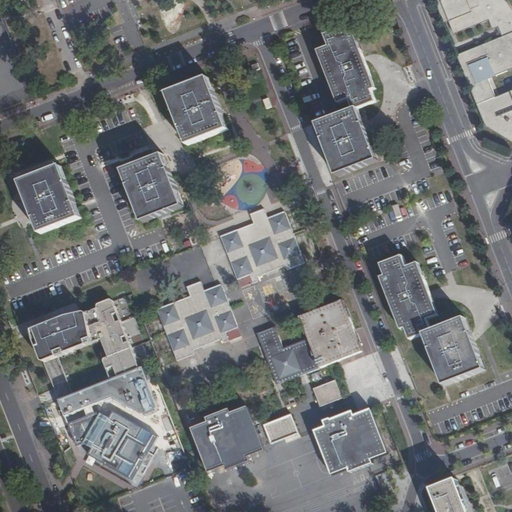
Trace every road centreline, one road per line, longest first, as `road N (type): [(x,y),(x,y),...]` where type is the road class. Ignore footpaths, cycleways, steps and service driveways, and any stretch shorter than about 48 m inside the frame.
road 1 (residential): [(426,466),(256,27)]
road 2 (residential): [(0,128),(256,27)]
road 3 (residential): [(405,0),(459,140)]
road 4 (secondary): [(52,511),(0,376)]
